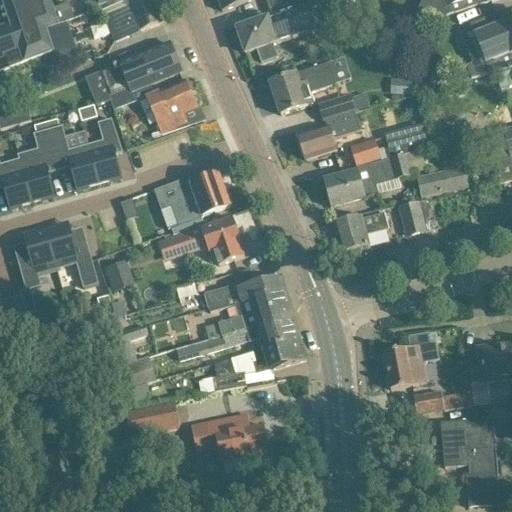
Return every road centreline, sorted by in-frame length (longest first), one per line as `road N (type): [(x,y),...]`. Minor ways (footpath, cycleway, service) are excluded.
road 1 (residential): [(250,146),(0,230)]
road 2 (residential): [(319,325),(432,296),(511,261)]
road 3 (tertiary): [(319,325),(250,146)]
road 4 (tertiary): [(345,511),(319,325)]
road 5 (tertiary): [(250,146),(193,0)]
road 6 (unknown): [(328,366),(177,394)]
